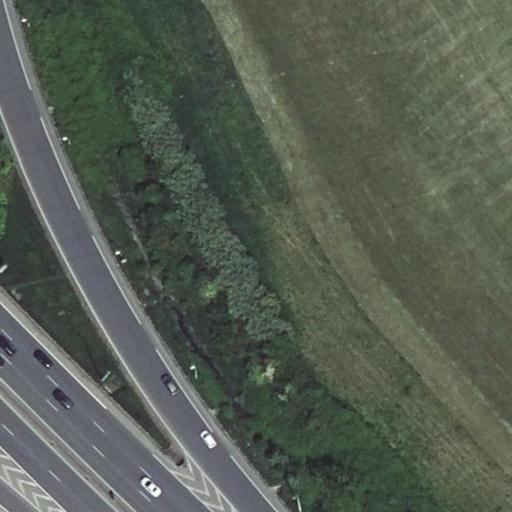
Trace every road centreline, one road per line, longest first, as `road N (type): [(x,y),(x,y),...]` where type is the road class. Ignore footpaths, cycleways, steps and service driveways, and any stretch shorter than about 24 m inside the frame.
road 1 (motorway): [(257,511),(158,385),(94,278),(37,154),(0,47)]
road 2 (motorway): [(177,511),(0,337)]
road 3 (motorway): [(0,424),(91,511)]
